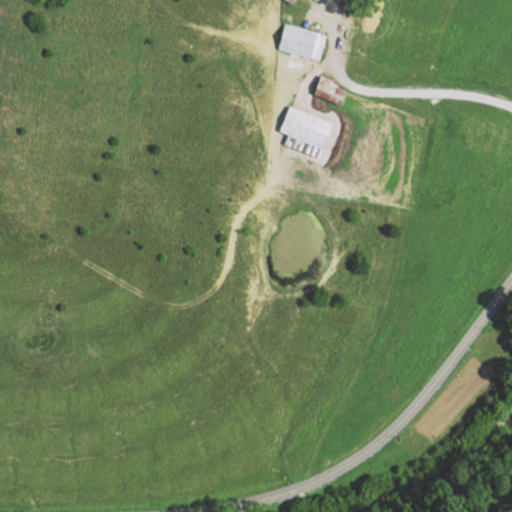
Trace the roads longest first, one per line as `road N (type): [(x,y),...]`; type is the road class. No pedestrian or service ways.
road 1 (track): [(335,60),(309,68),(285,92),(274,116),(270,185),(233,231),(222,283),(200,298),(137,295),(77,255),(18,190),(0,145)]
road 2 (residential): [(194,511),(275,495),(365,452),(427,391),(511,280)]
